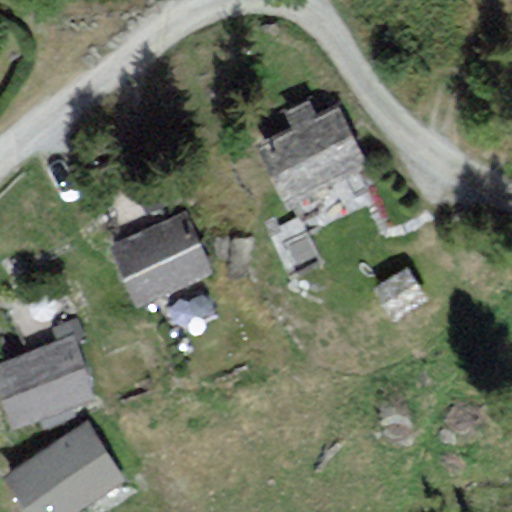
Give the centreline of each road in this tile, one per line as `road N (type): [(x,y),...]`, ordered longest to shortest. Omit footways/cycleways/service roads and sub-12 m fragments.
road 1 (residential): [(245,0),(308,11),(418,156),(511,197)]
road 2 (residential): [(0,158),(128,58),(229,0)]
